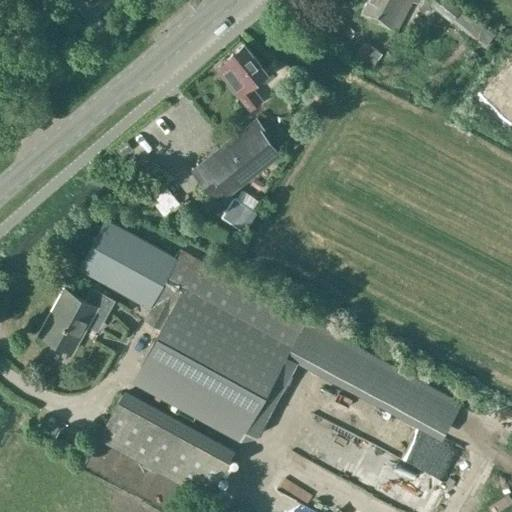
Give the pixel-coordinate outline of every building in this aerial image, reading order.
[(416,0),(366,0),(360,12),(395,29),(409,0),(411,0),(415,2),(416,0)] [(493,32),(447,0),(428,0),(426,4),(450,21),(482,45),(493,32)] [(264,71),(243,43),(225,57),(226,59),(217,66),(249,107),(260,99),(248,84),(264,71)] [(370,45),(361,62),(372,68),(381,52),(370,45)] [(295,90),(311,101),(322,86),(306,74),(295,90)] [(146,129),(157,144),(176,131),(164,115),(146,129)] [(266,138),(269,135),(257,119),(192,171),(211,196),(222,187),(226,192),(277,152),(266,138)] [(148,189),(159,200),(171,189),(159,177),(148,189)] [(252,211),(232,198),(219,218),(239,230),(252,211)] [(175,259),(104,220),(77,270),(148,309),(142,319),(159,329),(139,367),(246,425),(291,341),(447,426),(460,404),(303,319),(179,252),(175,259)] [(114,299),(90,286),(83,298),(64,287),(39,333),(71,350),(85,324),(97,331),(114,299)] [(229,453),(120,393),(96,437),(205,497),(229,453)] [(378,493),(404,505),(434,439),(395,421),(397,415),(360,398),(353,412),(341,406),(336,416),(312,405),(308,414),(402,456),(397,467),(391,464),(378,493)] [(305,450),(321,456),(324,445),(309,439),(305,450)] [(453,469),(445,486),(453,490),(461,472),(453,469)]
